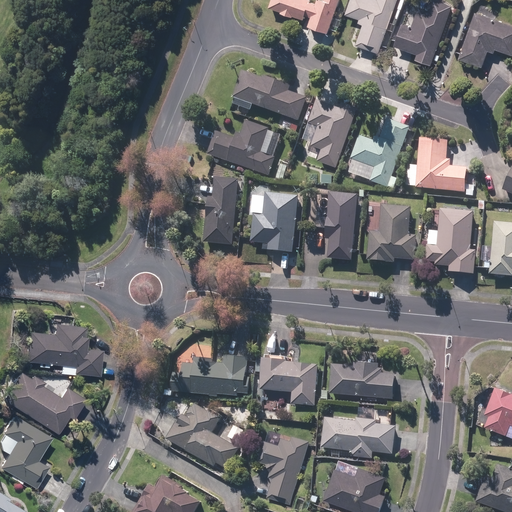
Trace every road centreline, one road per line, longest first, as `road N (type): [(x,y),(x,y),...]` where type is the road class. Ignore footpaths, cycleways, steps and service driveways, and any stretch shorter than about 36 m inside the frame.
road 1 (residential): [(209,23),(475,117)]
road 2 (residential): [(176,288),(439,316)]
road 3 (residential): [(209,23),(160,156),(153,256)]
road 4 (residential): [(147,315),(128,404),(75,511)]
